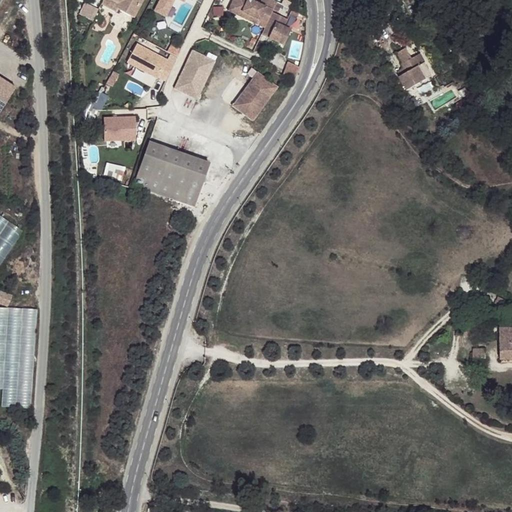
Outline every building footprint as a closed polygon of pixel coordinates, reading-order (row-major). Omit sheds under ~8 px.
[(104,0),(102,5),(117,12),(119,8),(136,16),(144,0),(104,0)] [(232,0),(227,10),(239,16),(241,12),(259,20),(265,8),(247,0),(232,0)] [(86,3),(81,12),(95,19),(100,9),(86,3)] [(394,4),(382,10),(386,15),(397,9),(394,4)] [(270,10),(260,33),(282,42),(289,27),(283,24),(286,17),(270,10)] [(259,20),(241,12),(239,16),(257,24),(259,20)] [(139,38),(126,64),(165,83),(175,62),(174,61),(180,49),(170,44),(166,52),(139,38)] [(191,49),(174,87),(197,98),(214,59),(191,49)] [(426,49),(409,58),(413,66),(418,63),(425,60),(430,58),(426,49)] [(402,61),(405,67),(407,65),(408,69),(413,66),(409,58),(402,61)] [(408,69),(416,83),(426,77),(418,63),(413,66),(408,69)] [(259,70),(234,104),(254,119),(279,85),(259,70)] [(7,83),(0,78),(0,113),(10,97),(2,92),(7,83)] [(15,87),(7,83),(2,92),(10,97),(15,87)] [(455,89),(431,98),(434,106),(458,97),(455,89)] [(103,117),(103,141),(136,141),(136,117),(103,117)] [(210,161),(150,140),(135,183),(195,204),(210,161)] [(0,265),(20,228),(0,217),(0,265)] [(12,295),(0,291),(0,303),(8,306),(12,295)] [(32,408),(35,308),(0,307),(0,389),(2,389),(1,407),(32,408)] [(498,328),(497,358),(511,358),(511,328),(501,328),(498,328)] [(464,330),(462,338),(473,340),(475,332),(464,330)] [(481,348),(469,348),(468,357),(481,357),(481,348)]
